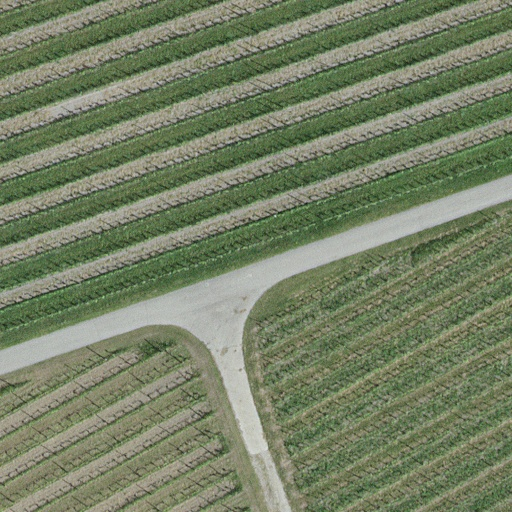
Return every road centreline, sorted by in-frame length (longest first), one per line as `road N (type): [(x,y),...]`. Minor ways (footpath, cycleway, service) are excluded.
road 1 (track): [(0,364),(511,187)]
road 2 (track): [(284,511),(201,297)]
